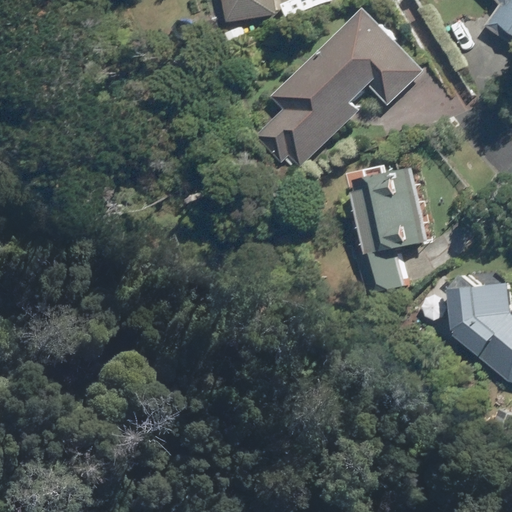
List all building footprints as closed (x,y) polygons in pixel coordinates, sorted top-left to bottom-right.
[(275,0),(222,0),(226,22),(277,14),(275,0)] [(511,38),(511,3),(495,25),(511,38)] [(374,9),(338,46),(280,96),(293,110),(275,129),(311,164),(350,125),(387,93),(398,104),(435,67),(374,9)] [(417,286),(410,244),(441,238),(428,168),(355,181),(367,251),(369,251),(375,292),(417,286)] [(511,284),(469,289),(473,330),(511,359),(511,284)] [(511,436),(511,435),(511,409),(503,405),(492,426),(511,436)]
